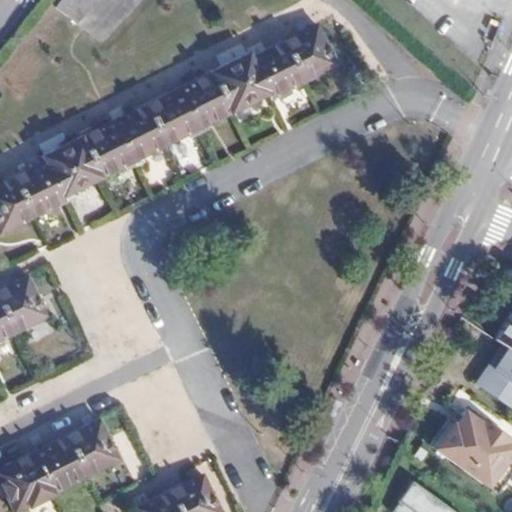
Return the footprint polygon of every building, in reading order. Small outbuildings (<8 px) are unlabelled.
[(76,22),(94,0),(61,0),(57,6),(76,22)] [(336,66),(316,26),(249,58),(246,53),(41,155),(44,160),(0,182),(0,233),(64,201),(63,198),(268,96),(269,99),(336,66)] [(0,338),(47,316),(28,276),(27,275),(0,288),(0,338)] [(511,315),(495,341),(503,346),(511,352),(511,315)] [(511,352),(503,346),(489,367),(493,370),(481,388),(511,408),(511,352)] [(511,470),(511,444),(465,411),(454,426),(447,421),(428,447),(494,495),(511,470)] [(119,460),(99,419),(98,417),(0,466),(0,490),(10,511),(28,504),(29,506),(54,494),(54,491),(119,460)] [(216,511),(199,478),(132,511),(216,511)] [(450,511),(408,480),(393,500),(395,502),(388,511),(389,511),(450,511)]
